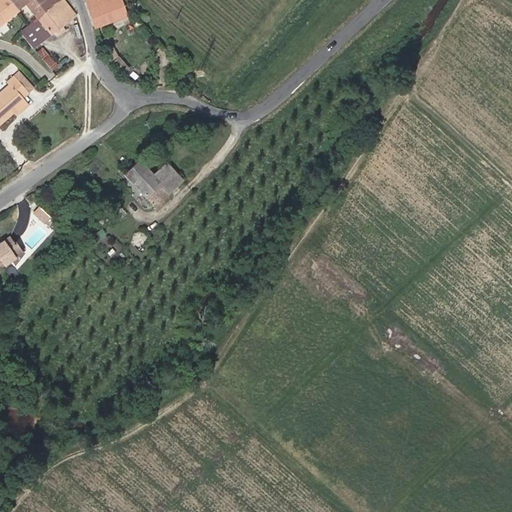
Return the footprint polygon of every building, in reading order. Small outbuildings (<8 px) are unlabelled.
[(0,0),(0,23),(19,9),(11,0),(0,0)] [(26,3),(37,17),(60,0),(11,0),(19,9),(26,3)] [(64,0),(60,0),(37,17),(21,30),(35,48),(77,16),(64,0)] [(111,0),(90,0),(85,2),(94,26),(125,14),(119,0),(115,0),(112,1),(111,0)] [(106,37),(99,39),(105,53),(112,62),(121,54),(115,46),(110,50),(106,37)] [(20,71),(19,71),(14,76),(29,92),(35,87),(20,71)] [(0,123),(14,111),(26,101),(23,97),(29,92),(14,76),(8,81),(11,84),(0,93),(0,123)] [(26,101),(14,111),(17,115),(29,104),(26,101)] [(127,171),(124,174),(155,207),(183,179),(167,162),(153,173),(146,165),(140,159),(127,171)] [(57,223),(38,206),(33,212),(51,229),(57,223)] [(4,262),(21,251),(17,243),(16,241),(13,242),(8,236),(0,241),(0,262),(3,260),(4,262)] [(19,242),(17,243),(21,251),(11,258),(15,264),(25,252),(19,242)] [(10,267),(6,265),(2,274),(5,276),(10,267)]
